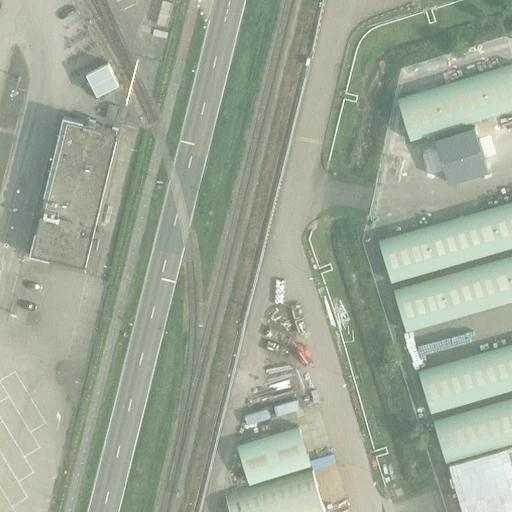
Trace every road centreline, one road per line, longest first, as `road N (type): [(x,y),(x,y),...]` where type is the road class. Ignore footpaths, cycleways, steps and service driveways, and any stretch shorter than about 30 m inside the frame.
road 1 (tertiary): [(103,511),(230,0)]
road 2 (unknown): [(10,511),(77,222)]
